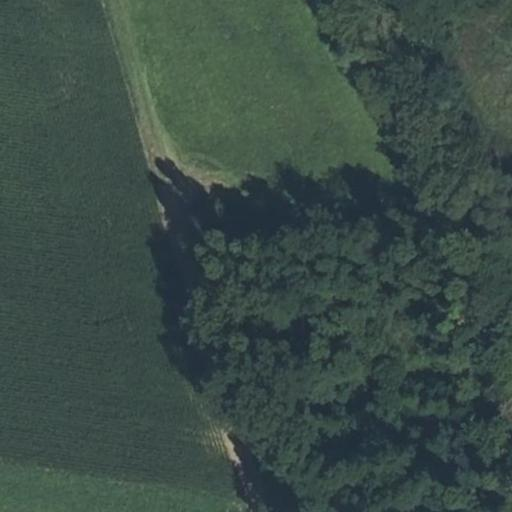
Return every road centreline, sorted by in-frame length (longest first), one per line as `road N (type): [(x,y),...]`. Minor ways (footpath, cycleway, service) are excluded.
road 1 (track): [(270,511),(100,0)]
road 2 (track): [(145,511),(0,489)]
